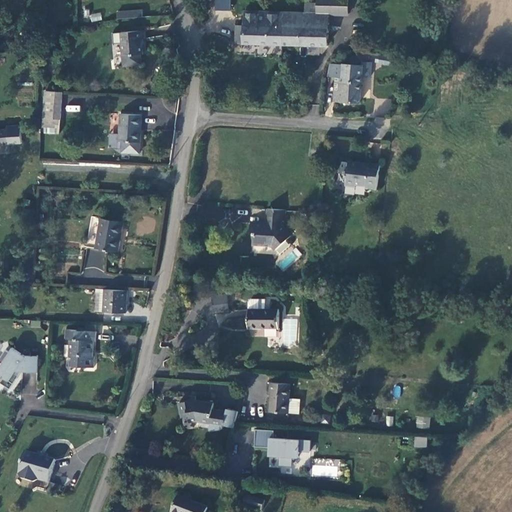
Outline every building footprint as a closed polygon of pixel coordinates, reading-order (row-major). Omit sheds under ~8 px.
[(230,11),(230,0),(214,0),(214,10),(230,11)] [(330,0),(329,10),(329,18),(348,18),(349,0),(330,0)] [(126,11),(128,20),(143,18),(141,8),(126,11)] [(329,10),(307,8),(306,16),(329,18),(329,10)] [(119,22),(128,20),(126,11),(118,12),(119,22)] [(89,14),(91,22),(102,20),(100,12),(89,14)] [(238,45),(284,46),(283,28),(278,28),(278,15),(246,14),(245,26),(238,27),(238,45)] [(329,18),(306,16),(278,15),(278,28),(283,28),(284,46),(327,47),(329,18)] [(146,33),(122,35),(125,68),(143,66),(142,56),(144,56),(143,42),(147,41),(146,33)] [(362,79),(370,79),(371,70),(362,70),(362,67),(343,67),(331,65),(331,79),(341,80),(341,93),(336,94),(336,102),(361,103),(362,79)] [(62,96),(43,95),(42,112),(42,121),(41,127),(61,127),(62,96)] [(391,102),(378,100),(376,112),(389,114),(391,102)] [(142,118),(121,117),(121,135),(120,146),(123,146),(140,147),(142,118)] [(0,146),(16,146),(15,131),(0,131),(0,146)] [(120,146),(121,135),(111,135),(110,152),(123,153),(123,146),(120,146)] [(346,164),(339,164),(338,169),(345,170),(344,186),(365,186),(364,190),(375,190),(378,166),(367,165),(367,167),(360,167),(360,164),(346,162),(346,164)] [(287,221),(287,211),(264,210),(263,226),(247,225),(246,233),(251,233),(250,245),(270,245),(275,251),(291,238),(283,229),(283,221),(287,221)] [(124,225),(91,220),(87,249),(118,254),(124,225)] [(125,314),(126,292),(105,291),(96,290),(95,313),(125,314)] [(228,296),(213,296),(213,306),(229,305),(228,296)] [(249,299),(249,326),(279,325),(279,307),(266,307),(265,299),(249,299)] [(218,326),(245,328),(246,314),(219,311),(218,326)] [(298,319),(285,318),(283,341),(296,342),(298,319)] [(86,323),(85,330),(100,331),(100,324),(86,323)] [(96,334),(65,333),(65,341),(72,342),(70,368),(93,369),(94,359),(91,359),(92,343),(95,343),(96,334)] [(37,375),(38,360),(32,359),(31,357),(23,355),(21,357),(11,352),(8,355),(3,353),(0,358),(0,367),(1,368),(0,368),(0,378),(1,379),(0,381),(0,383),(2,385),(0,387),(9,392),(17,382),(15,381),(18,377),(14,375),(17,371),(21,374),(37,375)] [(291,384),(271,383),(270,392),(273,392),(272,412),(289,413),(290,397),(291,384)] [(395,386),(392,396),(398,397),(401,388),(395,386)] [(196,397),(181,398),(181,407),(188,406),(189,413),(189,419),(196,419),(200,420),(199,424),(208,427),(213,408),(214,402),(196,397)] [(290,397),(289,413),(300,413),(301,397),(290,397)] [(208,427),(207,430),(210,431),(215,431),(219,430),(224,428),(224,425),(234,427),(238,411),(227,409),(227,411),(213,408),(208,427)] [(429,429),(430,417),(417,416),(416,428),(429,429)] [(274,431),(255,431),(254,448),(269,449),(269,456),(280,457),(280,465),(292,466),(292,457),(299,457),(299,451),(310,452),(311,441),(273,439),(274,431)] [(414,436),(414,447),(427,448),(427,437),(414,436)] [(43,460),(34,457),(23,453),(14,475),(18,481),(27,484),(34,481),(45,484),(52,463),(43,460)] [(52,476),(48,492),(59,495),(64,479),(52,476)] [(176,494),(168,511),(203,511),(206,506),(176,494)] [(242,505),(259,511),(263,500),(245,495),(242,505)]
